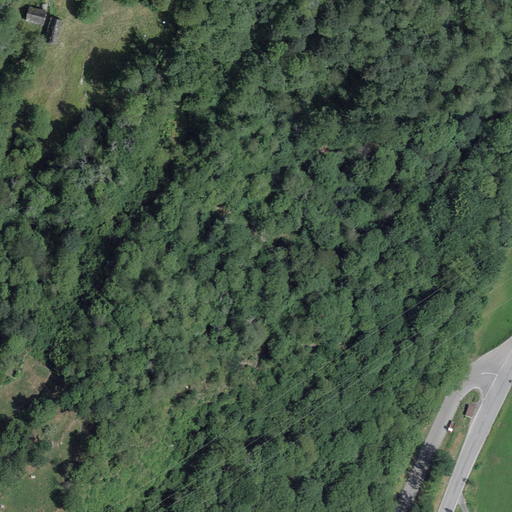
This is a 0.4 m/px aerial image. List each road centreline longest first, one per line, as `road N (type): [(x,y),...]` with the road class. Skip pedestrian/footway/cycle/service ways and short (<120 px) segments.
road 1 (unclassified): [(505,379),(476,374),(458,389),(399,511)]
road 2 (tertiary): [(445,511),(505,379)]
